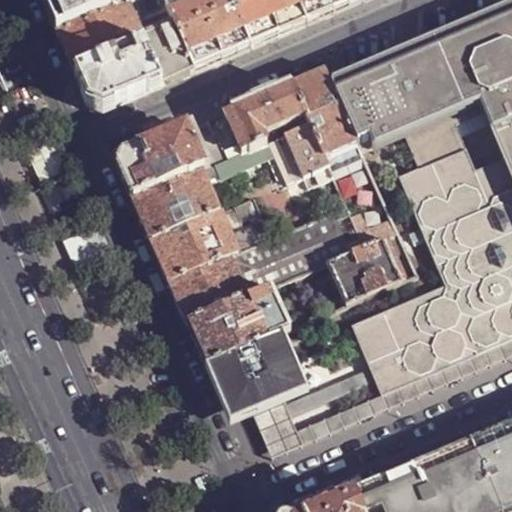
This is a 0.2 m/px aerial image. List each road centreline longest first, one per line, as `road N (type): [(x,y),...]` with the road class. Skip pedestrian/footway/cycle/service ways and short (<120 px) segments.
road 1 (residential): [(247,510),(79,147)]
road 2 (residential): [(79,147),(431,0)]
road 3 (residential): [(511,399),(247,510)]
road 4 (secondary): [(108,511),(0,269)]
road 5 (residential): [(79,147),(11,0)]
